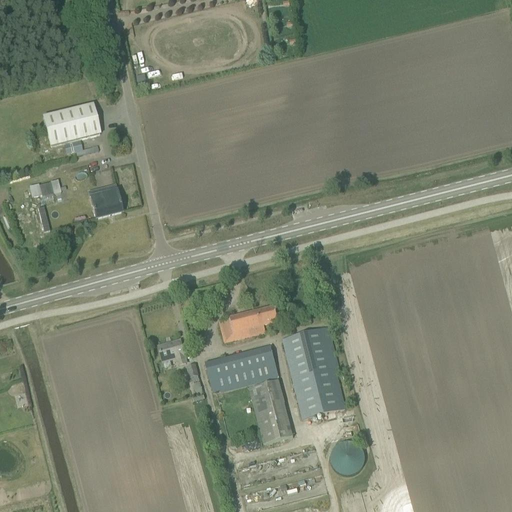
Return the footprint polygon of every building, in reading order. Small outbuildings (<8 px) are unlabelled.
[(90,139),(99,136),(92,107),(82,109),(81,108),(42,118),(49,150),(90,139)] [(66,157),(82,153),(80,144),(63,148),(66,157)] [(53,197),(50,185),(39,188),(41,199),(53,197)] [(90,200),(91,203),(93,213),(93,216),(94,215),(95,221),(121,214),(119,209),(120,209),(120,206),(119,207),(114,188),(101,192),(102,197),(90,200)] [(263,327),(268,326),(278,324),(274,308),(229,320),(219,323),(221,333),(224,345),(265,335),(263,327)] [(282,341),(284,351),(297,401),(302,422),(345,411),(335,372),(339,371),(328,329),(324,330),(282,341)] [(158,349),(161,358),(162,363),(169,361),(168,360),(175,359),(175,360),(177,366),(186,364),(184,357),(180,343),(158,349)] [(269,350),(203,367),(210,395),(219,392),(220,395),(276,381),(269,350)] [(194,366),(187,368),(190,379),(196,377),(194,366)] [(293,439),(278,383),(248,391),(263,447),(293,439)] [(22,384),(12,385),(14,394),(23,393),(22,384)] [(331,456),(330,460),(330,464),(331,468),(333,471),(335,473),(338,475),(342,477),(346,478),(351,478),(353,477),(355,476),(358,474),(361,471),(363,469),(364,465),(365,462),(364,458),(364,455),(362,451),(359,448),(356,446),(353,444),(349,444),(345,444),(341,445),(338,447),(335,449),(332,452),(331,456)]
